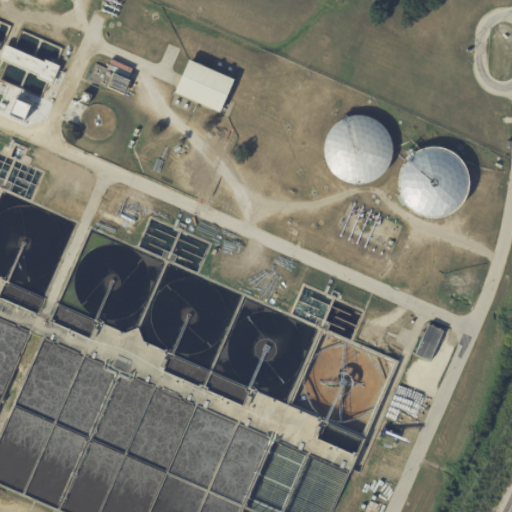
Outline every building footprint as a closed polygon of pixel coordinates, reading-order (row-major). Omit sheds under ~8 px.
[(12,48),(43,62),(44,60),(58,66),(50,84),(36,77),(36,76),(0,59),(0,54),(4,44),(12,48)] [(210,69),(232,79),(217,112),(172,92),(186,58),(210,69)] [(129,79),(122,95),(87,81),(94,63),(113,71),(112,72),(129,79)] [(334,123),(332,126),(329,129),(327,133),(326,137),(324,141),(324,145),(324,149),(324,153),(325,157),(326,161),(328,164),(330,168),(333,171),(336,174),(339,176),(343,178),(347,180),(351,181),(355,182),(359,182),(363,181),(367,180),(371,179),(374,177),(378,175),(381,172),(384,170),(386,166),(388,163),(390,159),(391,155),(391,151),(392,147),(391,143),(390,139),(389,135),(387,131),(385,128),(382,125),(379,122),(376,119),(372,117),(369,116),(365,115),(361,114),(357,114),(353,114),(349,115),(345,116),(341,118),(338,121),(334,123)] [(416,150),(412,153),(408,157),(405,161),(402,166),(400,171),(399,176),(399,182),(399,187),(400,192),(402,197),(405,202),(409,206),(413,209),(417,212),(422,214),(428,216),(433,216),(438,216),(444,215),(449,213),(454,210),(458,207),(461,203),(464,199),(467,194),(468,188),(469,183),(469,178),(468,172),(466,167),(464,162),(461,158),(457,154),(453,151),(448,148),(443,147),(437,146),(432,146),(427,146),(421,148),(416,150)]
